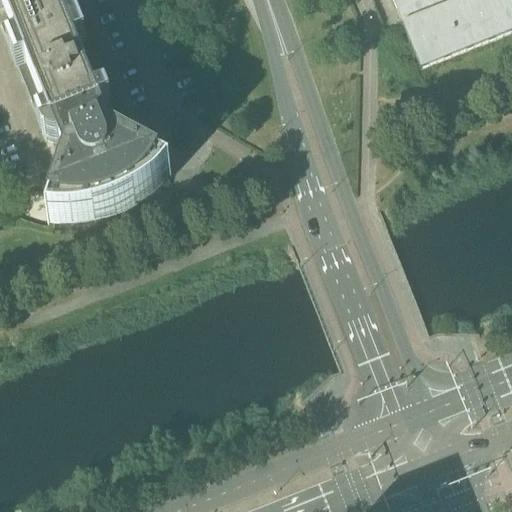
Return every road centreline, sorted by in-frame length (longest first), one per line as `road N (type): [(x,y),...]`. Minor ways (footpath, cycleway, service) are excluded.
road 1 (tertiary): [(267,0),(302,168),(393,427)]
road 2 (tertiary): [(426,413),(267,0)]
road 3 (primary): [(393,427),(180,511)]
road 4 (residential): [(168,113),(195,127),(190,155),(170,154),(154,140),(159,117)]
road 5 (residential): [(168,113),(121,0)]
